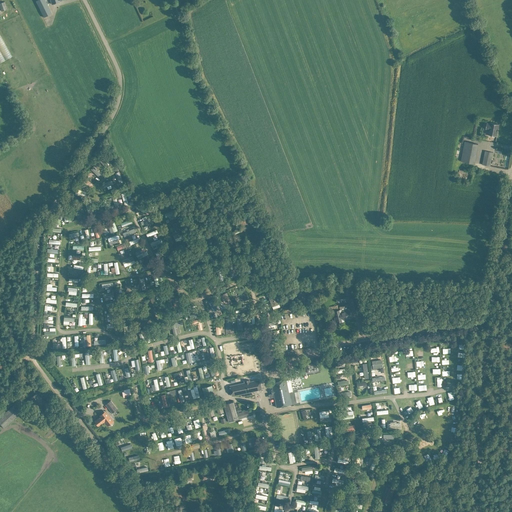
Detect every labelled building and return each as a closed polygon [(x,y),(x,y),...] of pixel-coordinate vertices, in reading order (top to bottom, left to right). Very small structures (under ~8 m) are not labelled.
[(38,0),(36,1),(44,17),(52,14),(45,0),(38,0)] [(497,136),(499,124),(491,122),(490,123),(487,123),(486,129),(489,129),(488,134),(497,136)] [(461,161),(475,164),(478,144),(465,141),(461,161)] [(485,151),(482,164),(490,166),(493,152),(485,151)] [(95,164),(93,167),(101,174),(104,171),(95,164)] [(173,209),(166,211),(168,219),(175,216),(173,209)] [(143,219),(145,223),(156,219),(154,214),(143,219)] [(183,229),(179,222),(173,224),(176,232),(183,229)] [(112,240),(115,239),(116,241),(119,240),(118,237),(122,236),(120,232),(110,236),(112,240)] [(146,254),(144,251),(147,250),(145,246),(138,250),(141,256),(146,254)] [(226,299),(232,298),(230,291),(224,293),(226,299)] [(272,306),(279,303),(276,293),(268,296),(272,306)] [(211,298),(215,309),(221,307),(218,296),(211,298)] [(350,310),(359,307),(357,296),(348,299),(350,310)] [(153,297),(145,299),(150,313),(157,311),(153,297)] [(346,318),(346,319),(351,317),(350,315),(350,313),(350,314),(348,305),(339,307),(340,310),(333,312),(336,323),(343,321),(342,318),(346,318)] [(244,323),(244,312),(236,312),(236,323),(244,323)] [(77,319),(77,314),(66,314),(66,322),(72,322),(72,319),(77,319)] [(199,329),(202,328),(200,318),(189,321),(190,324),(191,323),(192,325),(197,324),(199,329)] [(244,383),(230,387),(232,396),(261,389),(259,380),(250,382),(249,380),(244,381),(244,383)] [(274,394),(276,407),(291,404),(289,392),(293,392),(290,380),(286,380),(271,383),(273,389),(271,390),(272,394),(274,394)] [(421,382),(422,389),(430,388),(428,381),(421,382)] [(193,387),(195,396),(202,395),(199,384),(195,384),(196,386),(193,387)] [(206,402),(215,400),(211,386),(202,388),(206,402)] [(183,398),(186,397),(184,387),(180,387),(176,387),(178,397),(183,396),(183,398)] [(34,402),(39,407),(44,402),(36,393),(31,398),(31,399),(28,401),(31,404),(34,402)] [(418,400),(421,406),(427,404),(424,398),(418,400)] [(117,408),(111,400),(106,404),(112,413),(117,408)] [(253,415),(252,411),(251,409),(237,414),(233,402),(224,404),(229,422),(253,415)] [(0,417),(0,423),(4,428),(22,412),(15,404),(0,417)] [(407,407),(412,414),(416,411),(411,404),(407,407)] [(99,418),(95,421),(98,426),(102,422),(104,421),(107,425),(112,421),(105,413),(101,416),(99,418)] [(355,435),(354,435),(352,436),(352,437),(352,439),(354,440),(355,439),(358,445),(363,443),(360,436),(361,436),(362,436),(364,436),(364,434),(364,433),(362,432),(360,433),(359,432),(354,434),(355,435)] [(340,460),(350,461),(351,454),(341,453),(340,460)] [(292,481),(293,477),(288,476),(289,471),(284,470),(282,479),(292,481)] [(206,479),(215,477),(214,471),(201,474),(202,480),(207,480),(206,479)] [(388,499),(394,501),(398,487),(392,486),(388,499)] [(308,502),(309,499),(299,497),(298,503),(304,505),(304,501),(308,502)]
